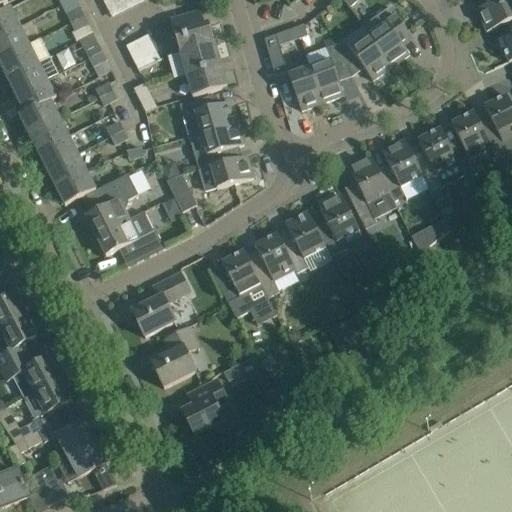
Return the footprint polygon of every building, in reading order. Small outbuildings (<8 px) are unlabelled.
[(5,0),(0,0),(0,8),(8,5),(5,0)] [(360,0),(342,0),(349,8),(360,0)] [(487,34),(511,23),(511,0),(497,0),(498,2),(477,11),(487,34)] [(0,15),(0,37),(20,28),(11,10),(0,15)] [(370,39),(392,70),(410,57),(399,42),(408,35),(391,10),(363,28),(370,39)] [(88,26),(80,11),(67,17),(75,33),(88,26)] [(201,13),(171,22),(181,57),(216,48),(210,27),(205,28),(201,13)] [(275,37),(279,48),(308,38),(304,27),(275,37)] [(0,37),(0,60),(29,46),(20,28),(0,37)] [(79,42),(89,62),(102,54),(93,36),(79,42)] [(160,61),(148,36),(126,48),(138,73),(160,61)] [(510,65),(511,63),(511,36),(499,42),(510,65)] [(275,37),(265,41),(275,77),(286,74),(279,48),(275,37)] [(392,70),(370,39),(351,52),(373,83),(392,70)] [(29,46),(0,60),(0,65),(7,79),(38,63),(49,58),(40,40),(29,46)] [(345,42),(336,48),(340,55),(350,49),(345,42)] [(181,57),(187,78),(222,69),(216,48),(181,57)] [(336,48),(327,51),(330,59),(340,55),(336,48)] [(102,54),(89,62),(93,69),(106,62),(102,54)] [(7,79),(16,97),(47,81),(38,63),(7,79)] [(331,63),(310,70),(323,106),(344,98),(331,63)] [(222,69),(187,78),(193,99),(228,90),(222,69)] [(323,106),(310,70),(289,78),(302,114),(323,106)] [(16,97),(25,115),(56,99),(47,81),(16,97)] [(146,115),(157,110),(145,85),(133,90),(146,115)] [(96,93),(100,100),(113,94),(109,86),(96,93)] [(113,94),(100,100),(104,108),(117,101),(113,94)] [(485,137),(491,151),(492,151),(498,162),(511,155),(511,106),(507,97),(485,109),(496,131),(485,137)] [(19,117),(29,136),(60,120),(52,104),(57,101),(56,99),(25,115),(19,117)] [(196,114),(203,136),(238,126),(232,104),(213,110),(210,99),(181,107),(185,119),(193,117),(193,116),(196,114)] [(463,148),(452,153),(451,154),(458,168),(459,168),(464,179),(465,179),(476,173),(470,162),(491,151),(485,137),(474,114),(452,126),(463,148)] [(29,136),(38,154),(69,138),(60,120),(29,136)] [(107,132),(111,140),(124,133),(120,125),(107,132)] [(221,166),(218,155),(244,148),(238,126),(203,136),(209,158),(196,162),(199,173),(221,166)] [(430,165),(419,170),(418,170),(422,179),(423,179),(429,191),(431,196),(432,196),(443,190),(464,179),(459,168),(458,168),(451,154),(452,153),(441,131),(418,142),(430,165)] [(124,133),(111,140),(115,147),(128,141),(124,133)] [(38,154),(47,172),(78,156),(69,138),(38,154)] [(392,173),(382,179),(381,179),(389,196),(389,195),(394,204),(405,199),(407,202),(429,191),(423,179),(422,179),(418,170),(419,170),(405,142),(382,154),(392,173)] [(144,159),(142,150),(127,153),(129,162),(144,159)] [(47,172),(56,190),(87,174),(78,156),(47,172)] [(247,159),(221,166),(199,173),(205,195),(254,181),(247,159)] [(357,185),(345,190),(358,215),(361,221),(372,215),(375,223),(397,212),(394,204),(389,195),(389,196),(381,179),(382,179),(372,159),(349,171),(357,185)] [(87,174),(56,190),(65,208),(97,192),(87,174)] [(86,218),(96,238),(130,222),(125,211),(127,210),(129,204),(129,202),(139,197),(129,176),(102,189),(111,206),(86,218)] [(167,184),(171,193),(183,215),(197,208),(182,177),(167,184)] [(443,190),(432,196),(435,201),(446,196),(443,190)] [(318,234),(326,251),(331,260),(345,252),(340,242),(359,233),(341,197),(319,209),(329,228),(318,234)] [(106,259),(134,245),(139,254),(124,262),(128,270),(165,252),(156,234),(155,234),(145,214),(130,222),(96,238),(106,259)] [(285,251),(295,273),(297,276),(298,276),(309,270),(304,261),(326,251),(318,234),(308,214),(286,226),(295,243),(296,246),(285,251)] [(453,215),(444,219),(450,231),(458,226),(453,215)] [(429,230),(411,239),(420,256),(423,254),(436,243),(429,230)] [(278,236),(255,248),(265,266),(267,271),(256,276),(256,277),(262,289),(268,301),(280,295),(274,283),(295,273),(285,251),(278,236)] [(244,253),(222,265),(231,283),(234,287),(223,292),(222,293),(235,318),(236,321),(251,313),(258,328),(277,318),(268,301),(262,289),(256,277),(256,276),(254,271),(244,253)] [(386,269),(392,281),(402,276),(396,264),(386,269)] [(167,307),(190,295),(180,275),(154,289),(159,300),(132,313),(146,340),(176,325),(167,307)] [(364,292),(353,291),(353,303),(364,304),(364,292)] [(0,332),(27,318),(16,296),(0,304),(0,332)] [(27,318),(0,332),(0,347),(4,355),(0,357),(0,371),(1,373),(29,357),(24,347),(38,339),(27,318)] [(199,325),(182,333),(164,342),(170,355),(151,364),(164,391),(196,375),(187,356),(199,350),(191,333),(201,329),(199,325)] [(337,329),(329,333),(344,362),(360,340),(358,336),(344,343),(337,329)] [(14,380),(24,400),(61,381),(50,360),(35,368),(29,357),(1,373),(7,384),(14,380)] [(320,364),(310,370),(318,382),(328,376),(320,364)] [(237,368),(225,375),(229,384),(242,377),(241,374),(237,368)] [(302,375),(275,390),(284,407),(311,392),(302,375)] [(61,381),(24,400),(36,421),(72,402),(61,381)] [(188,397),(193,408),(183,413),(195,438),(225,423),(218,411),(229,405),(217,382),(188,397)] [(9,409),(8,410),(0,413),(0,421),(15,447),(39,433),(34,425),(22,432),(9,409)] [(84,424),(57,438),(68,458),(69,459),(95,445),(84,424)] [(45,443),(39,433),(15,447),(21,455),(36,447),(36,448),(45,443)] [(69,459),(58,465),(69,485),(80,480),(93,473),(106,466),(95,445),(69,459)] [(15,469),(27,464),(21,455),(15,447),(8,450),(11,459),(15,469)] [(106,466),(93,473),(104,492),(110,490),(118,487),(106,466)] [(32,478),(38,490),(48,486),(57,481),(50,468),(32,478)] [(19,473),(0,480),(0,486),(9,508),(29,500),(19,473)] [(48,486),(57,502),(66,497),(57,481),(48,486)] [(0,511),(9,508),(0,486),(0,511)] [(58,504),(57,502),(48,486),(38,490),(48,509),(58,504)] [(248,495),(238,500),(243,510),(253,505),(248,495)]
